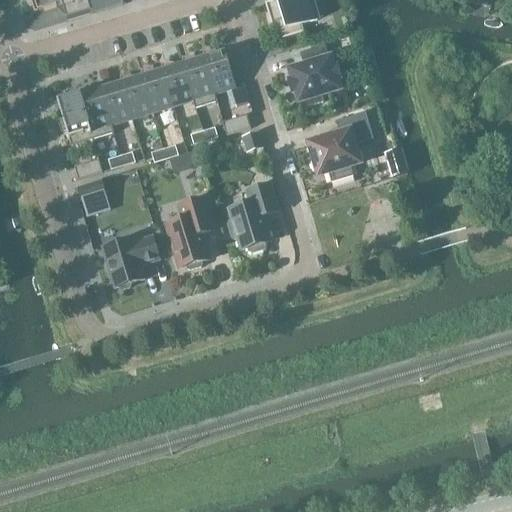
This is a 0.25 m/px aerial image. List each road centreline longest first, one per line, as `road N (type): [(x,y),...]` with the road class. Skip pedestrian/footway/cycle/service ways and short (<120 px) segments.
road 1 (residential): [(216,0),(234,19),(305,253),(304,272),(295,285),(117,338),(97,332)]
road 2 (residential): [(6,60),(81,311),(97,332)]
road 3 (residential): [(6,60),(202,0)]
